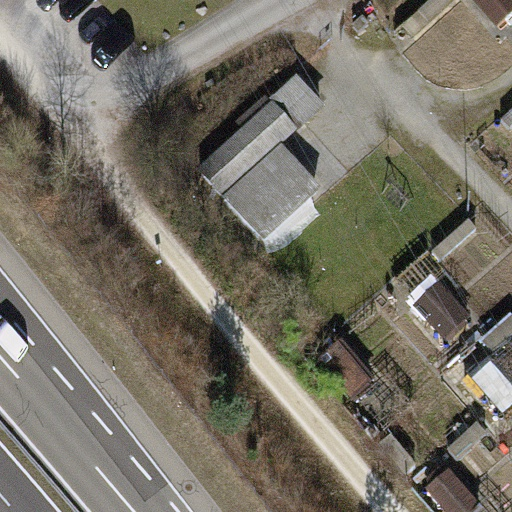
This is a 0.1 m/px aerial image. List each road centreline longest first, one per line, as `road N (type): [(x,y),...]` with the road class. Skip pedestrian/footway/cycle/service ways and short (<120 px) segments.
road 1 (track): [(81,130),(401,511)]
road 2 (motorway): [(134,511),(0,357)]
road 3 (track): [(0,38),(81,130)]
